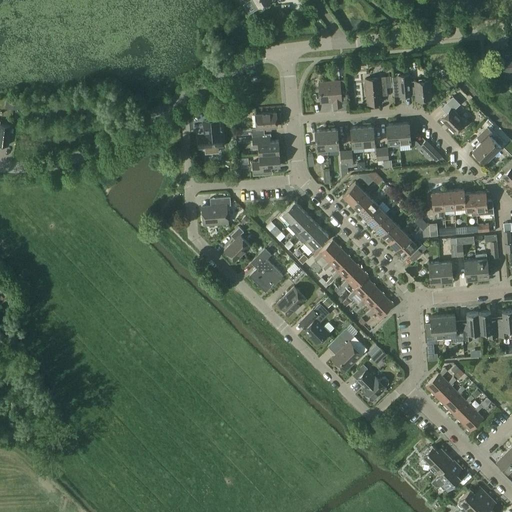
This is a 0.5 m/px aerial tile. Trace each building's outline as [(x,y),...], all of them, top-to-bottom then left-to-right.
[(503,65),(504,69),(511,68),(511,51),(502,53),(503,65)] [(416,99),(431,98),(430,79),(415,80),(415,81),(410,81),(410,74),(398,75),(399,95),(411,94),(411,93),(415,93),(416,99)] [(381,86),(387,85),(386,75),(380,76),(380,77),(365,78),(368,103),(382,102),(381,86)] [(335,105),(343,104),(342,102),(341,80),(320,81),(322,102),(334,101),(335,105)] [(456,133),(466,123),(453,110),(460,103),(453,96),(442,107),(446,112),(441,118),(456,133)] [(264,127),(277,126),(276,112),(255,113),(256,127),(251,128),(251,135),(264,134),(264,127)] [(221,131),(219,131),(218,119),(203,121),(204,133),(197,133),(199,148),(201,148),(201,150),(203,152),(207,151),(209,149),(208,147),(223,146),(221,131)] [(409,122),(398,123),(400,141),(411,140),(409,122)] [(0,123),(0,144),(8,145),(11,125),(0,123)] [(400,147),(399,141),(400,141),(398,123),(387,124),(389,142),(393,142),(393,144),(396,147),(400,147)] [(373,125),(362,126),(364,144),(375,143),(373,125)] [(364,144),(362,126),(352,127),(353,145),(364,144)] [(476,137),(481,141),(472,149),(485,163),(501,147),(491,135),(493,133),(487,126),(476,137)] [(337,128),(326,129),(328,148),(339,147),(337,128)] [(326,129),(315,130),(317,149),(318,154),(328,152),(328,148),(326,129)] [(252,148),(258,147),(259,154),(272,153),(279,152),(278,140),(271,140),(270,133),(264,134),(251,135),(252,148)] [(425,140),(420,145),(429,154),(434,149),(425,140)] [(279,152),(272,153),(259,154),(259,161),(252,162),(253,175),(268,174),(268,166),(280,165),(279,152)] [(501,168),(505,173),(502,176),(511,186),(511,158),(501,168)] [(382,179),(378,174),(373,179),(377,183),(382,179)] [(343,194),(350,202),(364,189),(356,181),(343,194)] [(384,190),(388,194),(393,189),(389,185),(384,190)] [(464,192),(464,188),(452,189),(454,207),(465,206),(464,192)] [(350,202),(358,209),(371,196),(364,189),(350,202)] [(398,194),(393,189),(388,194),(392,199),(398,194)] [(452,189),(442,190),(444,208),(454,207),(452,189)] [(444,208),(442,190),(431,191),(433,209),(438,209),(438,216),(444,216),(443,208),(444,208)] [(476,209),(477,215),(494,213),(493,199),(492,199),(487,200),(486,190),(475,191),(476,209)] [(465,206),(465,210),(471,210),(472,215),(477,215),(476,209),(475,191),(464,192),(465,206)] [(358,209),(365,217),(379,204),(371,196),(358,209)] [(215,198),(215,206),(202,207),(203,225),(209,224),(210,226),(214,226),(215,224),(228,223),(227,205),(231,205),(230,197),(215,198)] [(399,205),(403,210),(408,205),(404,200),(399,205)] [(303,209),(294,201),(282,213),(290,221),(291,222),(303,209)] [(365,217),(373,225),(386,211),(379,204),(365,217)] [(408,214),(413,209),(408,205),(403,210),(408,214)] [(299,230),(311,218),(303,209),(291,222),(290,221),(287,225),(295,233),(299,230)] [(373,225),(380,232),(394,219),(386,211),(373,225)] [(414,221),(419,225),(424,220),(419,216),(414,221)] [(311,218),(299,230),(295,233),(304,242),(320,227),(311,218)] [(380,232),(388,240),(401,227),(394,219),(380,232)] [(424,220),(419,225),(423,229),(428,224),(424,220)] [(266,226),(276,236),(281,231),(271,221),(266,226)] [(489,223),(478,224),(478,232),(489,231),(489,223)] [(478,224),(467,225),(467,233),(478,232),(478,224)] [(467,233),(467,225),(456,226),(456,233),(461,233),(467,233)] [(456,226),(445,227),(446,235),(452,234),(456,233),(456,226)] [(230,235),(235,239),(224,250),(236,261),(251,246),(240,235),(244,231),(239,227),(230,235)] [(329,235),(320,227),(304,242),(313,251),(316,247),(316,248),(329,235)] [(388,240),(396,248),(409,235),(401,227),(388,240)] [(285,235),(281,231),(276,236),(280,240),(285,235)] [(511,242),(510,231),(503,231),(505,252),(509,252),(510,269),(511,268),(511,242)] [(411,233),(409,235),(396,248),(404,256),(405,255),(408,258),(409,257),(418,248),(422,244),(422,243),(411,233)] [(288,249),(293,244),(289,239),(284,245),(288,249)] [(342,249),(333,239),(319,252),(320,253),(314,259),(317,261),(322,256),(329,262),(342,249)] [(250,261),(257,268),(249,275),(266,292),(283,274),(267,258),(271,253),(264,247),(250,261)] [(418,248),(409,257),(413,261),(422,253),(418,248)] [(342,249),(329,262),(323,267),(326,270),(331,264),(337,271),(351,258),(342,249)] [(476,258),(478,277),(489,276),(487,253),(476,254),(476,258)] [(302,263),(308,258),(304,254),(298,259),(302,263)] [(351,258),(337,271),(338,271),(332,276),(335,279),(340,273),(346,280),(359,266),(351,258)] [(478,277),(476,258),(466,259),(467,278),(478,277)] [(452,260),(440,261),(442,280),(453,279),(452,260)] [(442,280),(440,261),(429,262),(431,281),(442,280)] [(304,271),(299,266),(288,277),(293,282),(304,271)] [(359,266),(346,280),(347,280),(341,285),(343,288),(349,282),(355,288),(353,290),(354,290),(368,275),(359,266)] [(368,275),(354,290),(348,296),(351,298),(356,293),(363,299),(376,286),(367,277),(369,276),(368,275)] [(335,279),(332,276),(326,282),(329,285),(335,279)] [(290,316),(307,299),(294,286),(277,303),(290,316)] [(376,286),(363,299),(357,305),(360,307),(365,302),(371,308),(385,295),(376,286)] [(374,310),(381,317),(394,304),(385,295),(371,308),(372,308),(366,314),(369,316),(374,310)] [(303,320),(308,325),(304,330),(317,344),(329,332),(333,328),(333,326),(329,322),(327,322),(323,326),(319,322),(323,318),(314,309),(303,320)] [(507,329),(511,328),(511,309),(502,310),(503,322),(497,323),(499,336),(508,335),(507,329)] [(497,323),(492,324),(490,311),(478,312),(480,332),(488,331),(489,337),(499,336),(497,323)] [(472,333),(480,332),(478,312),(467,313),(468,326),(462,326),(462,325),(463,339),(472,338),(472,333)] [(462,325),(456,326),(455,314),(443,315),(445,336),(451,335),(451,341),(463,340),(462,339),(463,339),(462,325)] [(431,316),(432,328),(426,328),(427,343),(438,342),(438,336),(445,336),(443,315),(431,316)] [(343,347),(334,356),(331,358),(344,372),(367,349),(346,328),(335,339),(343,347)] [(387,354),(380,347),(370,356),(377,363),(387,354)] [(451,368),(460,376),(464,372),(456,364),(451,368)] [(426,385),(435,394),(448,381),(442,375),(448,370),(445,367),(439,373),(439,372),(426,385)] [(366,370),(356,379),(364,387),(362,388),(374,400),(387,387),(386,386),(388,383),(389,381),(385,377),(383,377),(380,380),(375,375),(373,377),(366,370)] [(435,394),(444,403),(457,390),(451,384),(456,379),(454,376),(448,382),(448,381),(435,394)] [(444,403),(453,412),(466,399),(460,393),(465,387),(463,385),(457,391),(457,390),(444,403)] [(453,412),(461,421),(475,408),(468,402),(474,396),(472,394),(466,399),(453,412)] [(461,421),(471,430),(484,417),(477,411),(483,405),(480,403),(475,408),(461,421)] [(437,468),(441,473),(454,460),(443,449),(440,452),(434,446),(424,456),(432,463),(430,466),(429,468),(432,471),(435,470),(437,468)] [(511,458),(505,452),(497,459),(508,471),(511,475),(511,474),(511,458)] [(455,460),(454,460),(441,473),(442,473),(437,477),(436,476),(431,482),(436,486),(439,486),(442,482),(449,489),(462,476),(458,472),(463,467),(455,459),(455,460)] [(465,504),(471,510),(488,493),(481,485),(476,491),(472,487),(460,499),(457,501),(457,504),(460,507),(463,506),(465,504)] [(488,493),(471,510),(470,511),(493,511),(495,510),(491,507),(497,502),(488,493)]
